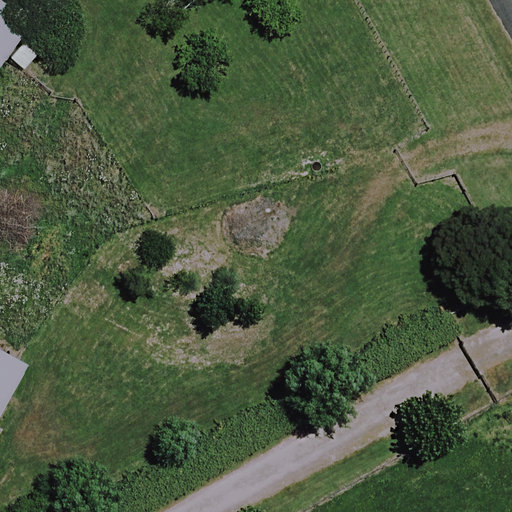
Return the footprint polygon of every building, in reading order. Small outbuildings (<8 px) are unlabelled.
[(0,0),(0,68),(32,21),(0,0)] [(240,55),(257,84),(313,50),(295,21),(240,55)] [(332,45),(304,63),(340,119),(368,101),(332,45)] [(299,153),(305,183),(339,178),(334,147),(299,153)] [(0,352),(0,408),(25,366),(0,352)]
